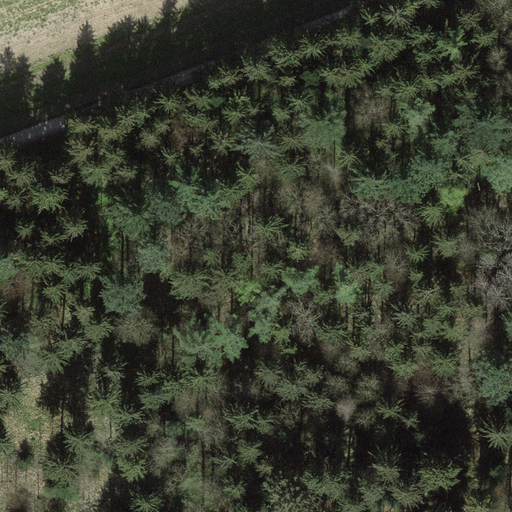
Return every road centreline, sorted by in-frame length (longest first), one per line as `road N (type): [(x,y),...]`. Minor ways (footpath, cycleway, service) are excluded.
road 1 (unclassified): [(0,145),(395,0)]
road 2 (track): [(54,126),(158,511)]
